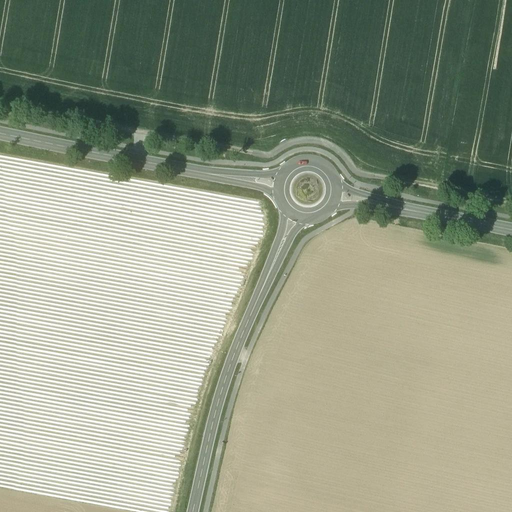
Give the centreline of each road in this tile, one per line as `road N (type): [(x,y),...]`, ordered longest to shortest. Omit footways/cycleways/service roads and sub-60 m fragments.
road 1 (track): [(511,206),(365,176),(341,152),(316,142),(259,155),(0,105)]
road 2 (tertiary): [(269,274),(219,397),(193,511)]
road 3 (tertiary): [(212,175),(0,134)]
